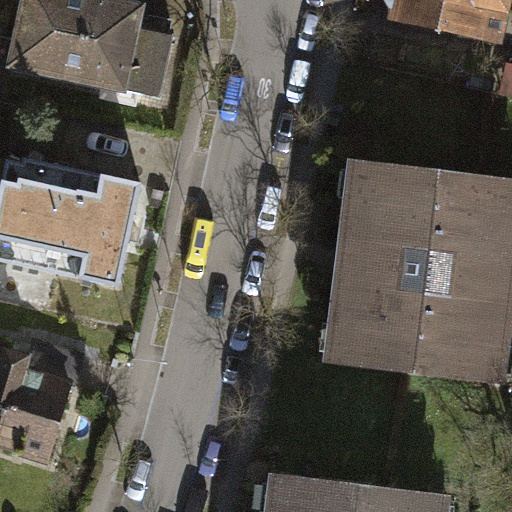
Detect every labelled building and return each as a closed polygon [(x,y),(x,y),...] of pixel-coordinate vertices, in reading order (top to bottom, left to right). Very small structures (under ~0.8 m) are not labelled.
[(21,0),(8,65),(163,96),(176,31),(159,28),(140,24),(144,2),(134,0),(21,0)] [(392,0),(389,13),(503,38),(511,0),(392,0)] [(3,162),(0,176),(0,259),(116,284),(140,185),(22,158),(20,165),(3,162)] [(511,181),(357,165),(346,261),(335,363),(489,376),(511,181)] [(34,340),(30,353),(25,373),(65,385),(74,387),(84,354),(34,340)] [(0,448),(44,461),(65,385),(25,373),(30,353),(0,344),(0,448)] [(274,511),(430,511),(433,492),(278,477),(274,511)]
